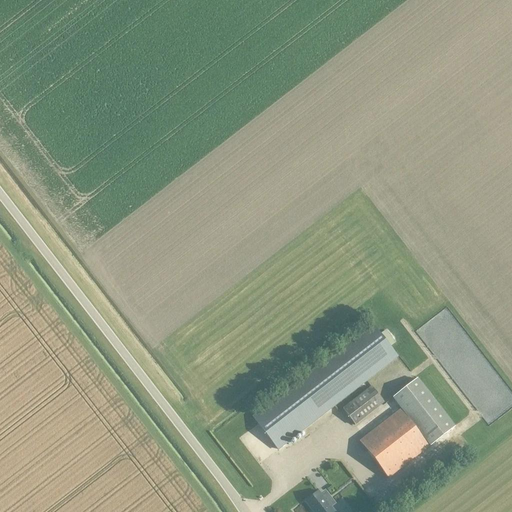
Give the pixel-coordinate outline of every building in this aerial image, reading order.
[(453,336),(461,332),(454,317),(440,324),(442,328),(447,325),(453,336)] [(261,411),(252,418),(277,450),(292,439),(294,441),(296,440),(294,437),(397,357),(371,325),(261,411)] [(416,380),(392,398),(430,447),(454,428),(416,380)] [(388,478),(427,448),(399,411),(359,442),(388,478)] [(311,511),(334,511),(318,491),(304,502),(311,511)]
